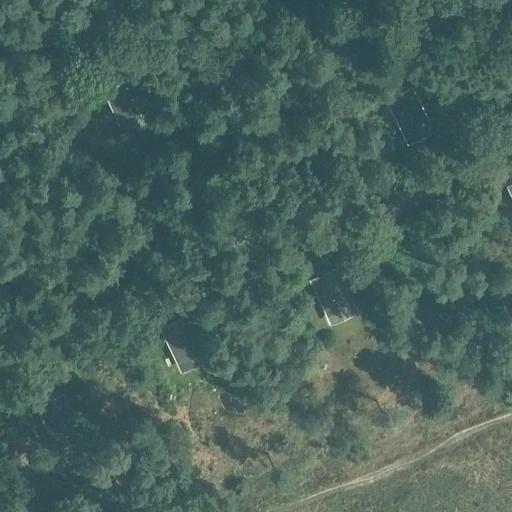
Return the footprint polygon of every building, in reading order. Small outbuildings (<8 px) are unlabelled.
[(129,78),(102,89),(120,128),(134,122),(137,128),(149,122),(129,78)] [(432,129),(411,86),(385,99),(403,136),(417,131),(420,137),(432,129)] [(343,317),(355,311),(335,268),(310,281),(325,315),(340,310),(343,317)] [(193,366),(206,359),(185,315),(160,328),(177,365),(190,359),(193,366)] [(70,444),(82,437),(61,392),(36,403),(52,443),(67,437),(70,444)]
